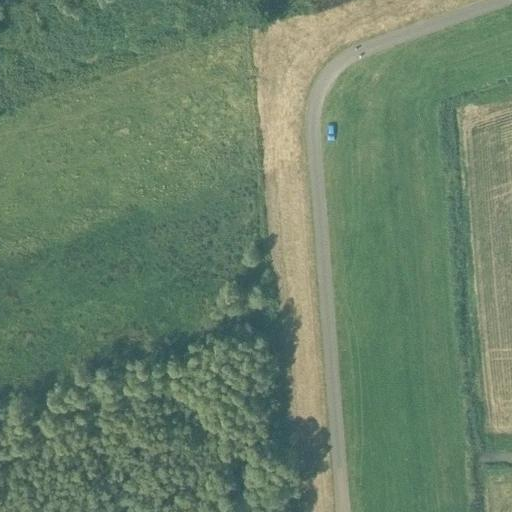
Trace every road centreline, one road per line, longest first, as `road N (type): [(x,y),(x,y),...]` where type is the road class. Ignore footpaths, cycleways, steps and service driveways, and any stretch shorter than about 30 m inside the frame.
road 1 (unclassified): [(506,0),(358,52),(325,74),(315,103),(310,133),(342,511)]
road 2 (track): [(325,74),(347,34),(422,0)]
